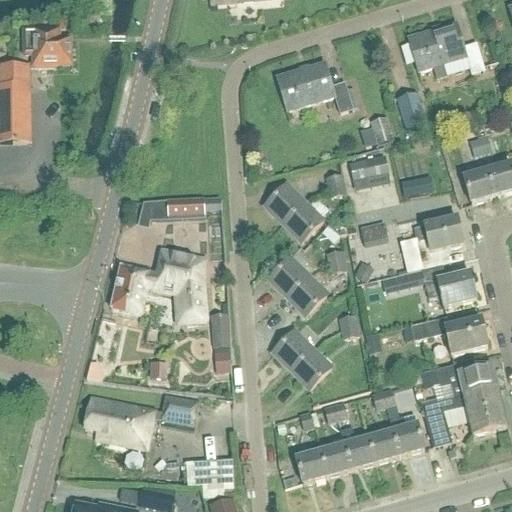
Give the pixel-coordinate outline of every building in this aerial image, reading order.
[(275,3),(274,0),(211,0),(211,9),(275,3)] [(418,78),(433,74),(436,85),(446,81),(443,71),(466,63),(470,80),(483,76),(476,49),(463,53),(456,30),(407,45),(418,78)] [(58,36),(34,36),(23,36),(22,62),(34,62),(34,74),(54,74),(54,70),(69,71),(69,46),(58,46),(58,36)] [(325,70),(276,85),(286,117),(334,103),(339,119),(352,115),(345,89),(332,93),(325,70)] [(29,71),(0,71),(0,148),(30,148),(29,71)] [(399,106),(407,134),(426,128),(419,100),(399,106)] [(369,128),(376,151),(394,146),(387,123),(369,128)] [(477,145),(486,142),(491,141),(487,126),(473,129),(477,145)] [(486,142),(477,145),(482,161),(491,158),(486,142)] [(482,161),(477,145),(468,147),(473,163),(482,161)] [(511,176),(510,169),(486,176),(494,204),(511,198),(511,176)] [(471,211),(494,204),(486,176),(462,183),(471,211)] [(325,184),(327,194),(345,191),(342,181),(325,184)] [(264,212),(282,231),(304,208),(286,190),(264,212)] [(345,191),(327,194),(329,205),(347,201),(345,191)] [(205,226),(203,205),(164,207),(165,218),(177,217),(178,228),(205,226)] [(207,209),(208,217),(218,216),(217,208),(207,209)] [(323,227),(304,208),(282,231),(300,249),(323,227)] [(424,232),(427,245),(416,247),(415,244),(400,248),(407,279),(421,276),(450,269),(447,256),(463,252),(457,224),(424,232)] [(121,271),(111,314),(142,321),(148,296),(167,299),(173,299),(174,326),(198,325),(197,304),(206,265),(161,255),(156,279),(121,271)] [(326,260),(328,271),(345,268),(343,257),(326,260)] [(268,286),(286,304),(308,282),(290,263),(268,286)] [(345,268),(328,271),(330,281),(347,278),(345,268)] [(442,273),(422,278),(428,304),(440,301),(443,314),(476,306),(470,279),(445,285),(442,273)] [(286,304),(305,322),(327,300),(308,282),(286,304)] [(211,322),(213,354),(229,353),(227,320),(211,322)] [(338,325),(340,336),(358,332),(356,322),(338,325)] [(449,334),(446,323),(411,332),(414,347),(445,339),(451,362),(488,353),(481,326),(449,334)] [(358,332),(340,336),(342,346),(359,343),(358,332)] [(272,359),(290,377),(312,355),(294,337),(272,359)] [(382,358),(379,345),(379,341),(365,343),(365,347),(368,360),(382,358)] [(290,377),(309,396),(331,373),(312,355),(290,377)] [(150,368),(150,385),(167,386),(167,369),(150,368)] [(451,390),(454,404),(497,394),(492,372),(461,379),(458,369),(435,374),(439,393),(451,390)] [(86,390),(101,392),(104,374),(89,372),(86,390)] [(497,394),(454,404),(421,413),(432,454),(451,449),(443,418),(465,412),(472,441),(506,434),(497,394)] [(391,396),(381,399),(385,413),(395,410),(391,396)] [(381,399),(371,402),(376,416),(385,413),(381,399)] [(155,416),(92,402),(85,433),(101,437),(99,447),(146,456),(153,424),(161,425),(160,426),(194,433),(199,408),(165,401),(162,418),(155,417),(155,416)] [(343,410),(333,412),(337,427),(347,424),(343,410)] [(327,429),(337,427),(333,412),(323,415),(327,429)] [(313,433),(309,419),(300,422),(303,436),(313,433)] [(404,433),(401,422),(389,426),(392,437),(399,463),(424,456),(417,430),(404,433)] [(340,437),(344,450),(351,477),(375,470),(368,444),(355,447),(351,434),(340,437)] [(392,437),(368,444),(375,470),(399,463),(392,437)] [(344,450),(320,457),(327,483),(351,477),(344,450)] [(302,491),(327,483),(320,457),(295,464),(302,491)] [(234,506),(232,470),(185,473),(186,499),(201,498),(202,507),(234,506)] [(141,496),(138,511),(172,511),(174,502),(141,496)]
